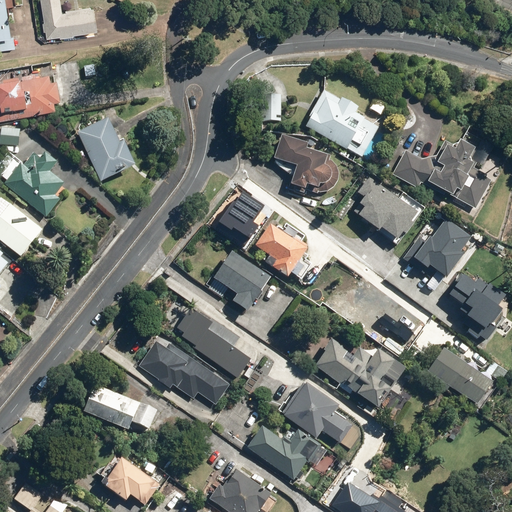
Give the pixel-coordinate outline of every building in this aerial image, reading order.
[(8,38),(2,0),(0,0),(0,51),(15,49),(14,37),(8,38)] [(94,35),(90,9),(60,14),(57,0),(38,0),(46,43),(94,35)] [(57,105),(54,88),(49,89),(48,81),(36,83),(36,79),(1,83),(2,89),(0,88),(0,118),(21,116),(22,120),(53,114),(50,106),(57,105)] [(360,160),(377,128),(352,116),(355,111),(321,93),(302,130),(360,160)] [(281,96),(263,96),(262,124),(280,124),(281,96)] [(385,107),(373,100),(367,111),(379,117),(385,107)] [(115,147),(106,124),(77,137),(97,182),(131,165),(120,146),(115,147)] [(0,145),(18,148),(19,131),(0,129),(0,131),(0,145)] [(423,161),(404,151),(390,177),(416,190),(419,185),(446,199),(447,197),(472,211),(489,180),(472,171),(475,165),(480,168),(492,147),(465,133),(459,144),(454,142),(452,147),(442,142),(432,162),(424,158),(423,161)] [(307,148),(277,138),(270,161),(292,168),(286,188),(315,197),(316,197),(318,197),(319,196),(320,196),(322,196),(323,195),(325,195),(326,194),(327,193),(328,192),(329,191),(330,190),(331,189),(332,188),(333,186),(334,185),(334,184),(335,182),(335,181),(335,179),(335,178),(335,176),(335,175),(335,173),(335,172),(335,171),(334,169),(333,168),(333,166),(332,165),(331,164),(330,163),(329,162),(328,161),(327,160),(327,157),(307,150),(307,148)] [(55,165),(43,156),(30,157),(23,169),(18,166),(5,185),(47,218),(59,202),(54,199),(63,185),(48,175),(55,165)] [(415,215),(369,178),(355,196),(360,199),(347,215),(373,236),(376,232),(391,244),(398,236),(401,238),(411,226),(408,223),(415,215)] [(0,245),(18,260),(39,233),(8,209),(0,219),(0,245)] [(425,269),(441,282),(460,259),(455,255),(470,237),(446,218),(425,243),(419,238),(401,260),(411,268),(413,266),(422,273),(425,269)] [(277,232),(268,226),(253,248),(266,257),(261,264),(284,279),(286,276),(293,281),(301,270),(295,266),(302,255),(306,257),(311,249),(279,228),(277,232)] [(488,239),(478,232),(472,240),(483,247),(488,239)] [(266,280),(227,254),(209,281),(232,297),(227,305),(242,316),(266,280)] [(321,283),(324,277),(316,271),(306,286),(323,296),(329,288),(321,283)] [(206,325),(187,312),(174,330),(181,335),(179,339),(192,348),(191,350),(235,381),(248,362),(230,349),(236,340),(208,321),(206,325)] [(401,371),(373,353),(370,358),(356,349),(351,357),(327,342),(310,368),(353,395),(352,397),(373,411),(384,393),(386,394),(401,371)] [(167,345),(163,350),(154,343),(136,368),(168,390),(171,387),(191,401),(196,395),(213,407),(227,388),(167,345)] [(488,385),(462,366),(461,367),(441,351),(425,372),(439,383),(436,386),(444,392),(446,389),(447,390),(472,408),(488,385)] [(496,367),(487,378),(496,385),(504,374),(496,367)] [(123,432),(136,406),(91,385),(79,411),(123,432)] [(301,386),(300,387),(298,386),(279,415),(281,417),(280,418),(314,441),(318,434),(337,446),(349,429),(330,416),(335,409),(301,386)] [(148,431),(155,412),(138,405),(130,424),(148,431)] [(258,429),(244,451),(291,483),(304,463),(313,469),(325,453),(294,432),(283,447),(258,429)] [(116,463),(114,462),(98,487),(121,503),(125,497),(137,505),(139,503),(144,507),(158,487),(118,460),(116,463)] [(256,511),(267,496),(231,473),(219,491),(215,489),(206,502),(221,511),(256,511)]
